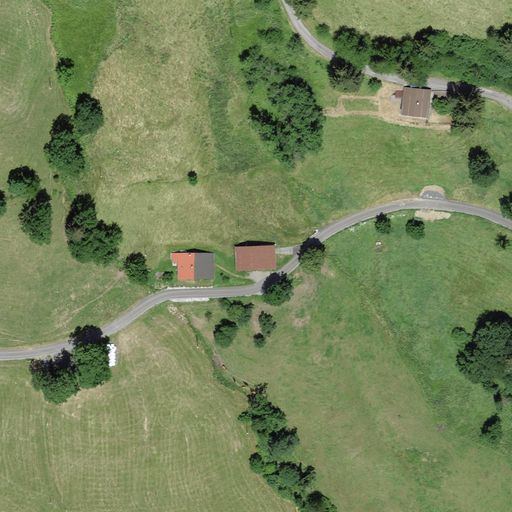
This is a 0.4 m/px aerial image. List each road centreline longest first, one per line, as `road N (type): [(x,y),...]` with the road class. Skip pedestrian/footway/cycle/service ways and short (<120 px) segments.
road 1 (track): [(511,227),(447,207),(379,208),(326,234),(258,288),(167,296),(101,336),(0,357)]
road 2 (unclassified): [(511,106),(331,58),(300,32),(284,0)]
